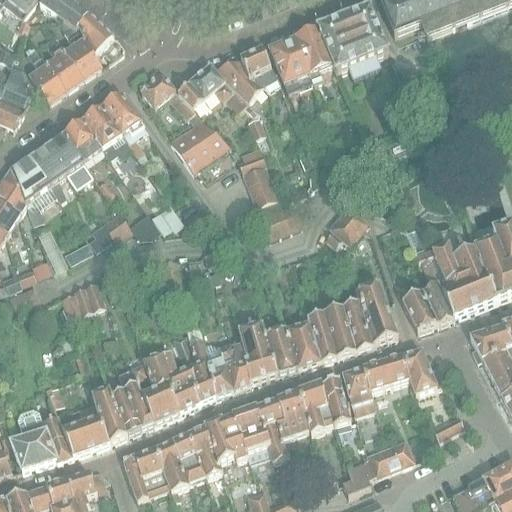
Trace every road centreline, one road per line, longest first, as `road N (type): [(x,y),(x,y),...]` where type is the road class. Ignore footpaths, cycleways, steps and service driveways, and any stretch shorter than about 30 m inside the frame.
road 1 (residential): [(449,337),(248,404),(111,462)]
road 2 (residential): [(0,169),(162,46)]
road 3 (residential): [(162,46),(214,45),(332,0)]
road 4 (residential): [(511,449),(449,337)]
